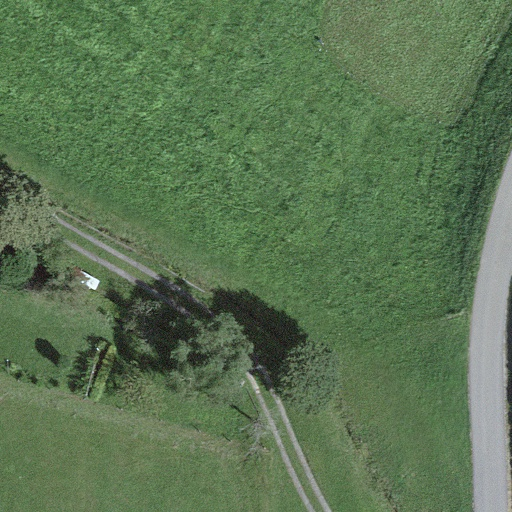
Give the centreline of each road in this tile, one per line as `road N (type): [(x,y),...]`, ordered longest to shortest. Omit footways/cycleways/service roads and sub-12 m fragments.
road 1 (track): [(0,199),(264,395),(324,511)]
road 2 (residential): [(511,206),(497,256),(487,367),(489,511)]
